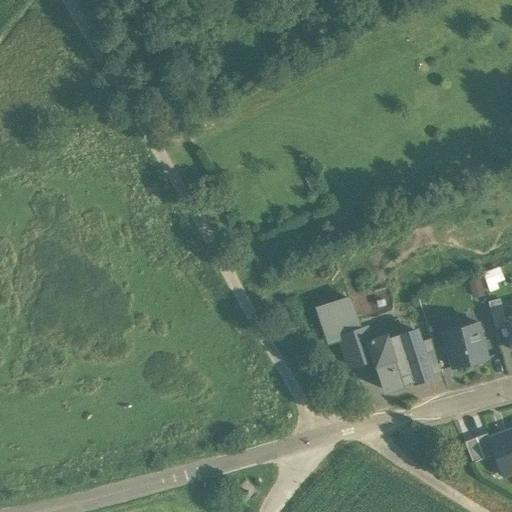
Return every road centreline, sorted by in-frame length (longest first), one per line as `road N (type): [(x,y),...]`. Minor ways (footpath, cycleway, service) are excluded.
road 1 (track): [(72,0),(322,442)]
road 2 (tertiary): [(37,511),(511,392)]
road 3 (track): [(367,432),(477,511)]
